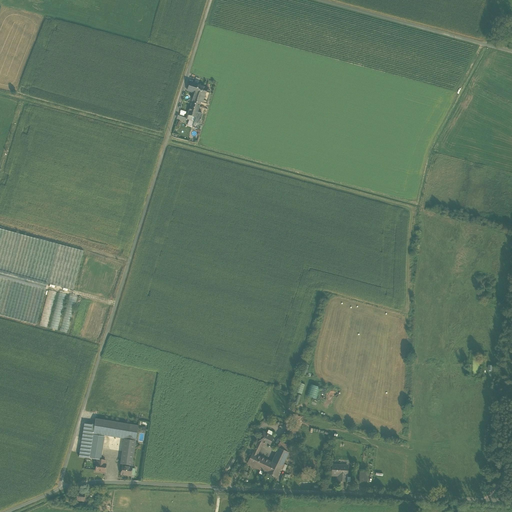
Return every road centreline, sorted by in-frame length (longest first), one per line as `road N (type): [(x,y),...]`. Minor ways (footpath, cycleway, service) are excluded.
road 1 (unclassified): [(210,0),(61,488)]
road 2 (unclassified): [(511,501),(111,482),(61,488)]
road 3 (unclassified): [(511,51),(318,0)]
road 4 (track): [(129,261),(8,229)]
